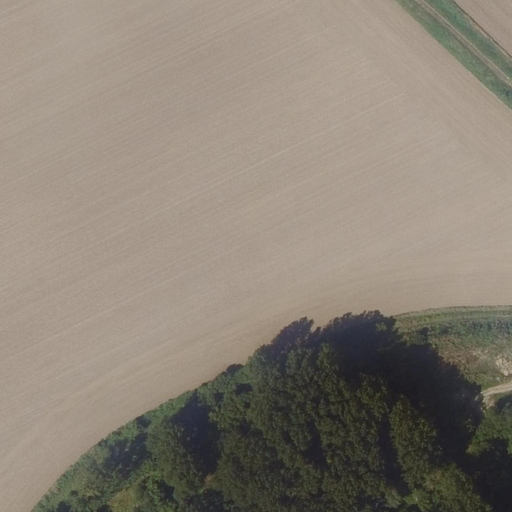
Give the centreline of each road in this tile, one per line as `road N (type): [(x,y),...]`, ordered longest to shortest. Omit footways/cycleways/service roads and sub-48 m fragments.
road 1 (track): [(48,511),(95,456),(272,369),(426,323),(511,319)]
road 2 (track): [(417,0),(511,83)]
